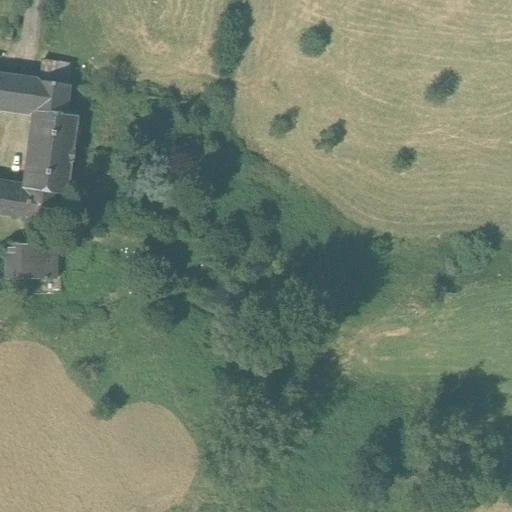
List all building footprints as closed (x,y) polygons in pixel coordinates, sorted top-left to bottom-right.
[(18,4),(18,32),(31,32),(31,4),(18,4)] [(13,30),(5,29),(3,42),(11,44),(13,30)] [(72,66),(43,62),(40,81),(69,86),(72,66)] [(35,81),(0,75),(0,214),(27,219),(30,197),(25,196),(26,189),(0,185),(0,108),(30,113),(35,81)] [(40,81),(35,81),(30,113),(37,114),(26,189),(25,196),(30,197),(27,219),(52,222),(56,194),(67,196),(72,162),(74,162),(76,150),(74,149),(79,117),(74,116),(75,112),(65,111),(69,86),(40,81)] [(56,245),(0,244),(0,281),(56,282),(56,245)]
